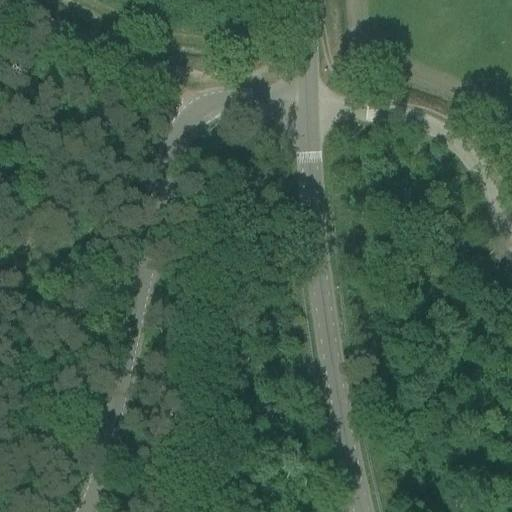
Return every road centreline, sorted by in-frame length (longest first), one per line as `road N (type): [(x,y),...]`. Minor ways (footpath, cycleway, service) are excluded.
road 1 (tertiary): [(306,107),(211,101),(172,136),(108,431),(79,511)]
road 2 (unclassified): [(306,107),(314,270),(361,511)]
road 3 (unclassified): [(511,243),(453,141),(415,121),(306,107)]
road 4 (track): [(172,136),(207,169),(236,215),(234,261)]
